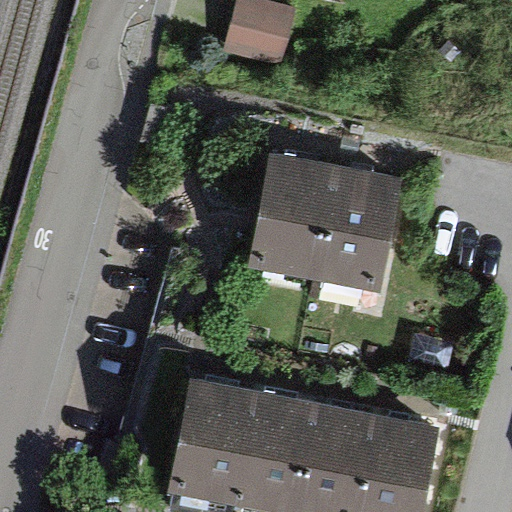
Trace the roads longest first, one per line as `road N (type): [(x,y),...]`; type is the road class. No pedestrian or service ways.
road 1 (residential): [(0,503),(130,0)]
road 2 (residential): [(477,511),(511,370)]
